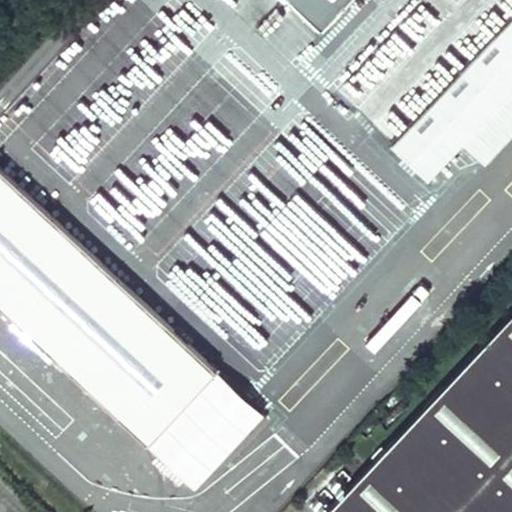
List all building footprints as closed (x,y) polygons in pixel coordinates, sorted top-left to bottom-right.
[(511,0),(422,0),(373,52),(354,72),(338,89),(431,176),(511,89),(511,0)] [(344,63),(354,72),(373,52),(364,43),(344,63)] [(0,169),(0,307),(144,443),(213,369),(0,169)] [(276,361),(334,287),(318,274),(310,284),(321,293),(311,306),(296,294),(303,284),(281,266),(261,291),(242,275),(231,289),(215,277),(197,300),(276,361)] [(511,511),(511,310),(323,511),(511,511)]
